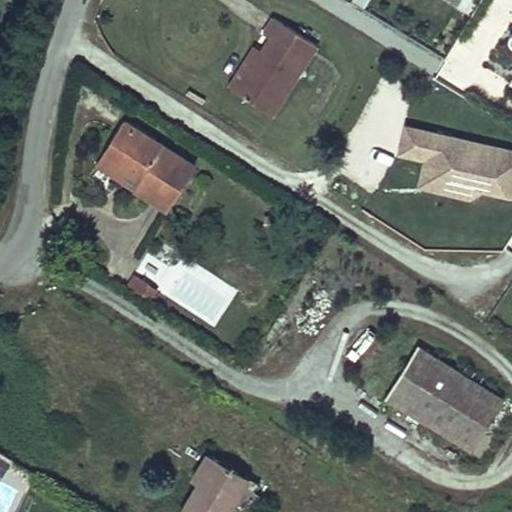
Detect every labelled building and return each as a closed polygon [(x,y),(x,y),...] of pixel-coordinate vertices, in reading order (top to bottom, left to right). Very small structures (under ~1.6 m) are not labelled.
[(259,50),(234,90),(270,113),(314,43),(272,16),(263,30),(269,34),(259,50)] [(227,86),(234,90),(259,50),(253,46),(227,86)] [(398,132),(379,120),(355,161),(373,173),(398,132)] [(511,144),(405,120),(397,154),(422,160),(416,185),(470,197),(483,189),(511,196),(511,144)] [(122,121),(102,152),(141,176),(135,185),(134,187),(167,207),(193,167),(122,121)] [(102,152),(96,161),(135,185),(141,176),(102,152)] [(127,284),(141,294),(149,282),(134,273),(127,284)] [(149,282),(141,294),(148,299),(156,287),(149,282)] [(397,374),(384,396),(471,449),(503,397),(416,344),(404,363),(399,360),(411,340),(389,327),(357,379),(379,392),(392,371),(397,374)] [(211,456),(178,511),(226,511),(247,477),(211,456)]
